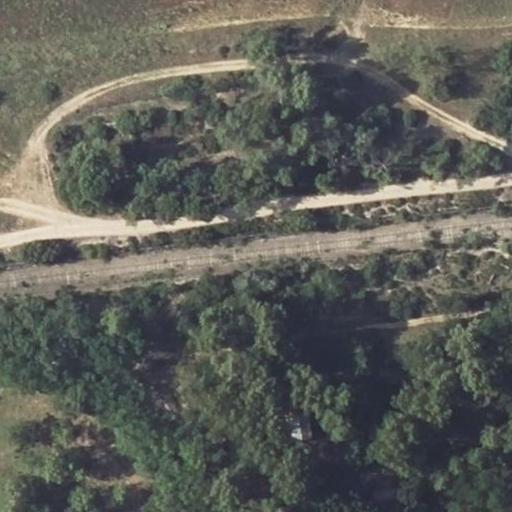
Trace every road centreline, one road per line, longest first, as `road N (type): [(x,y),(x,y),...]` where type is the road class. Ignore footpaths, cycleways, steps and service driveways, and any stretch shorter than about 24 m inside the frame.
road 1 (track): [(0,369),(511,306)]
road 2 (track): [(511,177),(0,234)]
